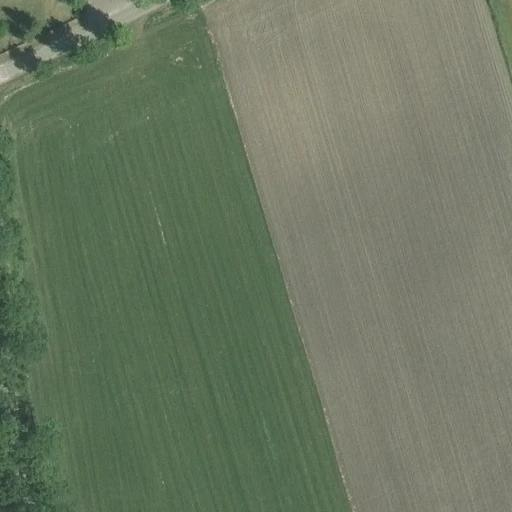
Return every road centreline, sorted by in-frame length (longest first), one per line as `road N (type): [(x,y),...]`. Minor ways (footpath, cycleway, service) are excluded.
road 1 (unclassified): [(0,73),(153,0)]
road 2 (unclassified): [(27,511),(0,348)]
